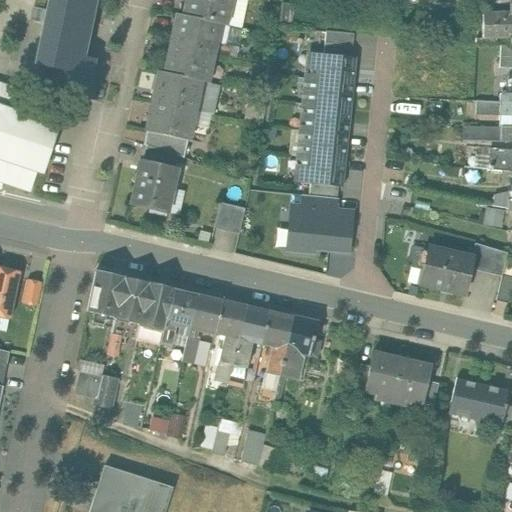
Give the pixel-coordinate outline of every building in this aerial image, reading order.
[(48,0),(35,64),(59,69),(54,93),(84,99),(92,59),(81,57),(93,0),(48,0)] [(229,0),(186,0),(183,16),(219,24),(218,24),(224,26),(224,25),(229,0)] [(246,0),(229,0),(224,25),(240,28),(246,0)] [(293,4),(282,3),(279,26),(291,27),(293,4)] [(509,13),(482,13),(482,38),(510,38),(510,25),(509,13)] [(219,24),(183,16),(177,14),(171,44),(212,53),(218,24),(219,24)] [(234,58),(240,28),(224,25),(224,26),(218,24),(212,53),(234,58)] [(212,53),(171,44),(165,73),(165,74),(200,81),(200,82),(206,83),(212,53)] [(511,45),(510,45),(500,45),(499,68),(511,68),(511,45)] [(353,84),(355,58),(304,53),(302,79),(353,84)] [(200,81),(165,74),(165,73),(159,72),(153,102),(194,111),(200,82),(200,81)] [(511,75),(511,76),(511,95),(500,94),(500,101),(511,102),(511,75)] [(405,78),(396,77),(395,90),(403,91),(405,78)] [(350,110),(353,84),(302,79),(299,104),(350,110)] [(214,84),(206,83),(200,82),(194,111),(208,113),(214,84)] [(254,83),(252,91),(261,93),(263,84),(254,83)] [(0,84),(0,180),(29,191),(36,170),(0,158),(0,107),(7,110),(14,89),(0,84)] [(500,102),(476,100),(476,101),(478,102),(477,114),(475,114),(475,115),(499,115),(500,102)] [(511,102),(500,101),(500,102),(499,115),(511,116),(511,102)] [(194,111),(153,102),(146,132),(187,141),(194,111)] [(348,135),(350,110),(299,104),(297,130),(348,135)] [(248,106),(246,122),(262,125),(264,109),(248,106)] [(7,110),(0,107),(0,158),(36,170),(42,172),(57,126),(7,110)] [(511,116),(499,115),(499,127),(511,127),(511,116)] [(499,127),(477,127),(476,140),(501,141),(501,127),(499,127)] [(511,127),(501,127),(501,141),(511,141),(511,127)] [(345,161),(348,135),(297,130),(294,156),(345,161)] [(187,141),(146,132),(143,145),(146,146),(176,156),(184,158),(187,141)] [(176,156),(146,146),(142,161),(173,168),(176,156)] [(511,150),(475,147),(473,168),(511,172),(511,150)] [(343,187),(345,161),(294,156),(291,182),(310,184),(338,187),(343,187)] [(142,161),(140,160),(130,205),(166,213),(176,169),(173,168),(142,161)] [(309,198),(337,201),(338,187),(310,184),(309,198)] [(316,249),(350,253),(354,215),(350,214),(351,209),(336,208),(337,201),(309,198),(303,197),(302,206),(291,205),(286,253),(315,256),(316,249)] [(507,199),(494,198),(492,205),(507,208),(507,199)] [(245,209),(219,203),(213,228),(238,234),(245,209)] [(483,222),(501,226),(504,211),(487,207),(483,222)] [(506,253),(474,243),(471,257),(472,258),(469,269),(501,277),(501,276),(506,253)] [(471,257),(427,247),(419,284),(464,295),(469,269),(472,258),(471,257)] [(20,272),(0,267),(0,317),(9,319),(20,272)] [(123,278),(96,271),(87,312),(114,317),(115,312),(123,278)] [(511,282),(511,278),(501,276),(501,277),(496,300),(507,303),(511,282)] [(148,283),(123,278),(115,312),(131,315),(129,322),(139,325),(148,283)] [(41,282),(27,279),(22,303),(36,306),(41,282)] [(172,289),(148,283),(139,325),(143,326),(143,327),(163,332),(165,323),(172,289)] [(197,295),(172,289),(165,323),(180,328),(178,335),(187,337),(197,295)] [(222,301),(197,295),(187,337),(181,363),(192,366),(199,339),(197,339),(198,333),(214,336),(214,334),(222,301)] [(245,306),(222,301),(214,334),(225,336),(219,362),(232,365),(245,306)] [(245,306),(232,365),(240,367),(246,368),(252,343),(261,345),(268,311),(245,306)] [(292,317),(268,311),(261,345),(258,359),(269,361),(266,373),(279,376),(292,317)] [(131,315),(115,312),(114,317),(110,335),(127,339),(128,331),(137,333),(139,325),(129,322),(131,315)] [(316,322),(292,317),(279,376),(291,379),(296,380),(302,354),(316,357),(320,341),(312,339),(316,322)] [(9,352),(0,350),(0,362),(7,364),(9,352)] [(401,360),(372,353),(369,367),(364,390),(392,397),(401,360)] [(429,366),(401,360),(392,397),(421,404),(426,381),(429,366)] [(232,365),(219,362),(218,367),(220,368),(217,383),(227,385),(230,372),(232,365)] [(369,367),(358,364),(352,388),(364,390),(369,367)] [(240,367),(232,365),(230,372),(239,374),(240,367)] [(101,377),(79,372),(74,394),(97,399),(101,377)] [(291,379),(279,376),(272,403),(285,406),(291,379)] [(115,380),(101,377),(97,399),(96,404),(109,407),(115,380)] [(504,391),(456,380),(457,378),(456,378),(447,414),(500,426),(500,425),(504,406),(505,405),(503,405),(506,389),(505,389),(504,391)] [(438,384),(426,381),(421,404),(432,406),(438,384)] [(511,407),(504,406),(500,425),(511,428),(511,407)] [(169,418),(152,414),(149,430),(165,435),(169,418)] [(180,420),(169,418),(165,435),(176,438),(180,420)] [(217,428),(205,425),(200,447),(212,449),(217,428)] [(230,433),(217,430),(212,452),(224,455),(230,433)] [(265,435),(247,430),(240,461),(257,466),(262,447),(265,435)] [(279,452),(262,447),(257,466),(273,471),(279,452)] [(279,452),(273,471),(284,474),(290,455),(279,452)] [(348,488),(347,494),(367,498),(374,466),(340,459),(335,485),(348,488)] [(511,463),(506,463),(503,476),(511,477),(511,463)] [(96,492),(158,511),(165,511),(173,489),(104,467),(96,492)] [(390,475),(378,472),(373,492),(386,495),(390,475)] [(158,511),(96,492),(89,511),(158,511)]
